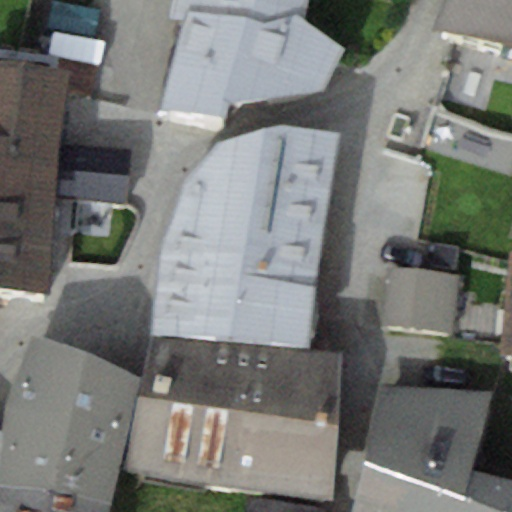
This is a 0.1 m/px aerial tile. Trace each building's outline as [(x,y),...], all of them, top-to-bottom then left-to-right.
[(331,94),(345,48),(305,19),(308,0),(173,0),(170,20),(183,22),(159,111),(224,122),(231,105),(331,94)] [(511,0),(448,0),(439,27),(511,42),(511,0)] [(132,149),(68,143),(73,98),(53,96),(58,38),(0,32),(0,286),(50,292),(59,200),(127,206),(132,149)] [(185,180),(160,247),(319,267),(337,134),(282,125),(220,143),(185,180)] [(310,350),(319,267),(160,247),(152,335),(310,350)] [(511,256),(499,352),(511,354),(511,256)] [(383,326),(455,332),(459,275),(388,269),(383,326)] [(310,350),(152,335),(129,468),(332,497),(338,353),(310,350)] [(35,336),(6,408),(128,437),(139,377),(35,336)] [(382,383),(369,446),(473,467),(492,391),(382,383)] [(6,408),(0,449),(0,486),(115,506),(128,437),(6,408)] [(511,511),(511,479),(473,467),(369,446),(358,511),(511,511)] [(113,511),(115,506),(0,486),(0,511),(113,511)] [(323,511),(323,510),(250,496),(245,511),(323,511)]
